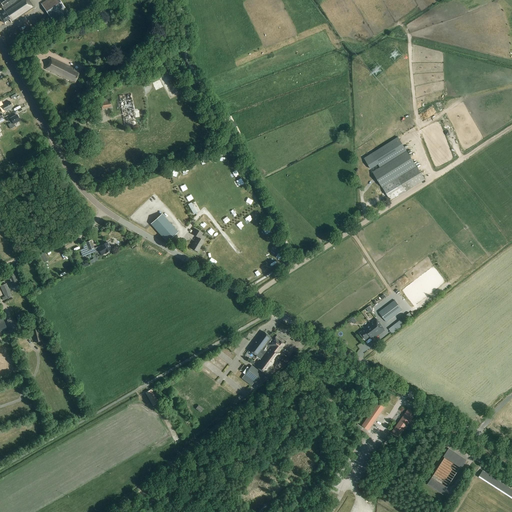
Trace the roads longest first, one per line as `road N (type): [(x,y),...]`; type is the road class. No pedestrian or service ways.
road 1 (track): [(253,300),(434,178),(416,129),(378,73)]
road 2 (unclassified): [(242,293),(511,453)]
road 3 (unclassified): [(103,210),(64,165),(0,46)]
road 4 (unclassified): [(242,293),(103,210)]
road 5 (track): [(401,400),(511,483)]
